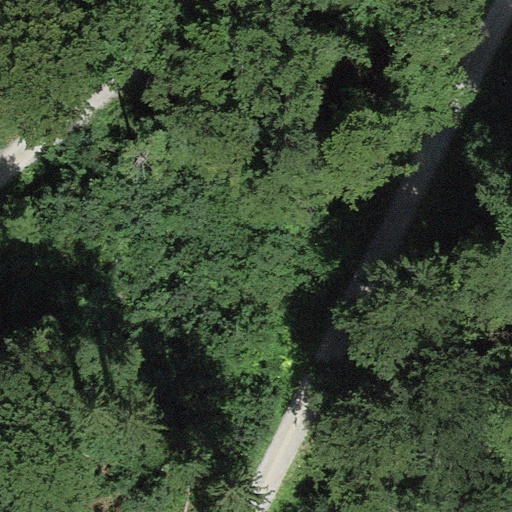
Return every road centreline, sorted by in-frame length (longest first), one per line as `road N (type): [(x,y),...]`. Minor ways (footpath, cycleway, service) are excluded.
road 1 (track): [(262,511),(451,137),(511,40)]
road 2 (track): [(0,183),(129,82),(200,0)]
